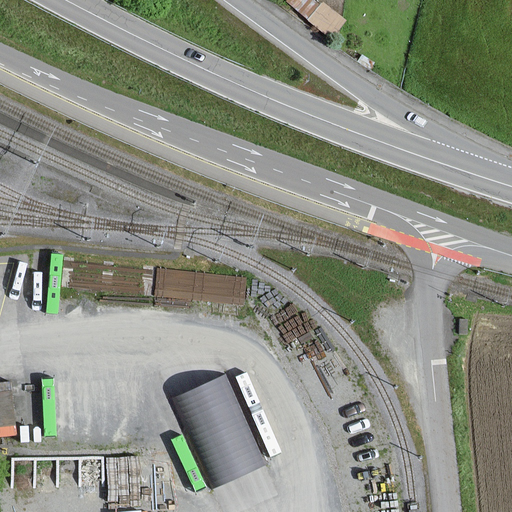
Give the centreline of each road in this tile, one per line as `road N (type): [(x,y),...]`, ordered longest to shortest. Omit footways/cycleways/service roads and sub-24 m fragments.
road 1 (secondary): [(0,53),(68,86),(511,251)]
road 2 (primary): [(66,0),(272,99),(511,185)]
road 3 (secondary): [(511,175),(242,0)]
